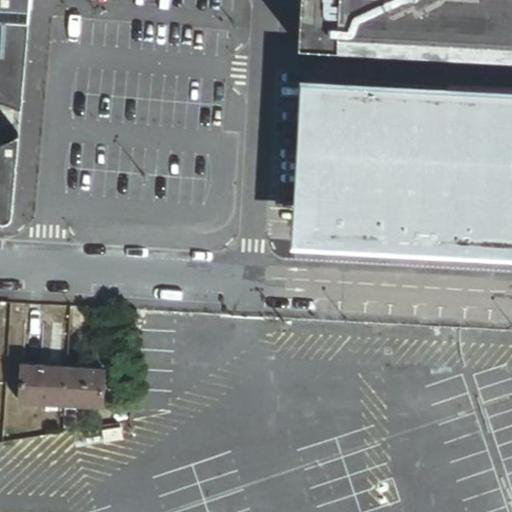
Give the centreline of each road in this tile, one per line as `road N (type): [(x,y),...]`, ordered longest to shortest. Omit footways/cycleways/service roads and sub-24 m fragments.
road 1 (residential): [(250,279),(511,294)]
road 2 (residential): [(250,279),(0,263)]
